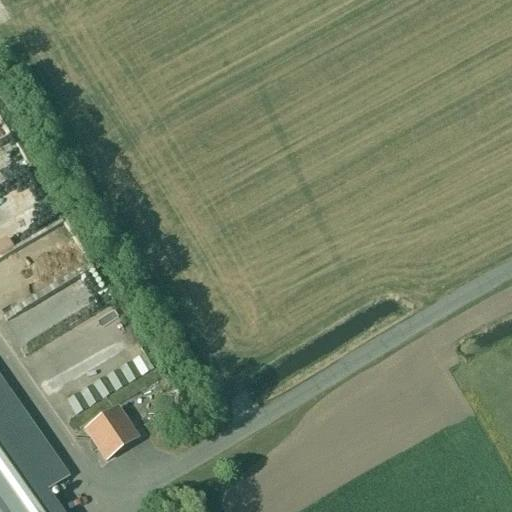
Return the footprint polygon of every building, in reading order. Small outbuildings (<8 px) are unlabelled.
[(0,227),(41,205),(41,198),(25,170),(25,169),(11,146),(0,144),(0,131),(4,129),(0,121),(0,187),(1,187),(0,187),(0,227)] [(0,270),(0,300),(13,298),(8,269),(0,270)] [(67,478),(0,381),(0,511),(58,511),(46,493),(67,478)] [(117,411),(85,432),(106,464),(138,442),(117,411)] [(258,474),(238,440),(205,459),(225,493),(258,474)]
